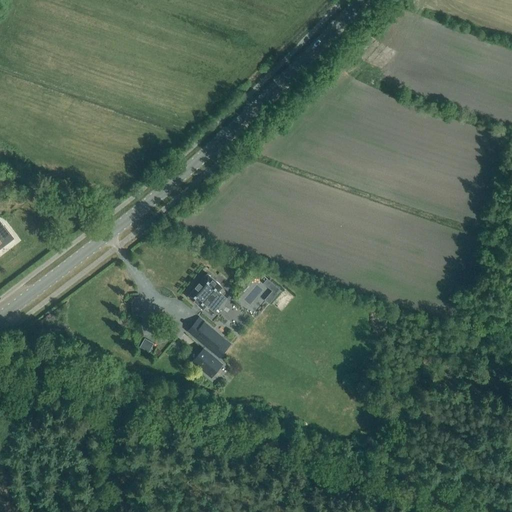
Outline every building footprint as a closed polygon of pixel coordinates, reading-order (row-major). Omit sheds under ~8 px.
[(4,227),(0,221),(0,248),(14,238),(5,227),(4,227)] [(207,273),(188,296),(203,310),(207,306),(214,312),(226,298),(219,291),(223,287),(207,273)] [(267,279),(263,283),(268,287),(272,283),(267,279)] [(253,280),(240,296),(251,304),(263,288),(253,280)] [(222,341),(204,325),(205,324),(199,319),(189,331),(219,357),(230,344),(224,339),(222,341)] [(151,352),(157,342),(147,337),(142,346),(151,352)] [(211,377),(221,365),(203,349),(193,361),(211,377)]
